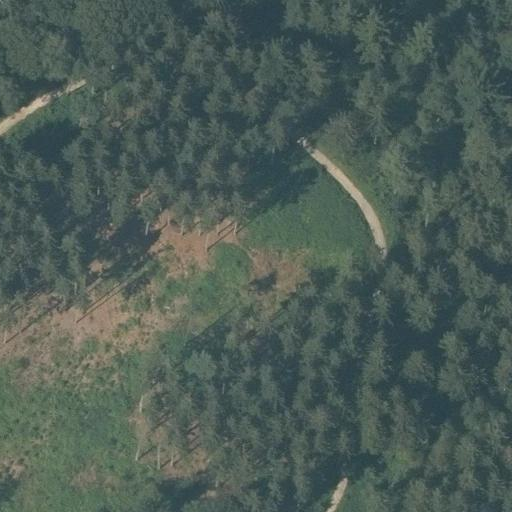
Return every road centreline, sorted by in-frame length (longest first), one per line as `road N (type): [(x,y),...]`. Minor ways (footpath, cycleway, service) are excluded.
road 1 (track): [(330,511),(348,464),(380,252),(362,203),(249,88),(242,0)]
road 2 (unknown): [(0,138),(63,81),(151,26),(221,0)]
